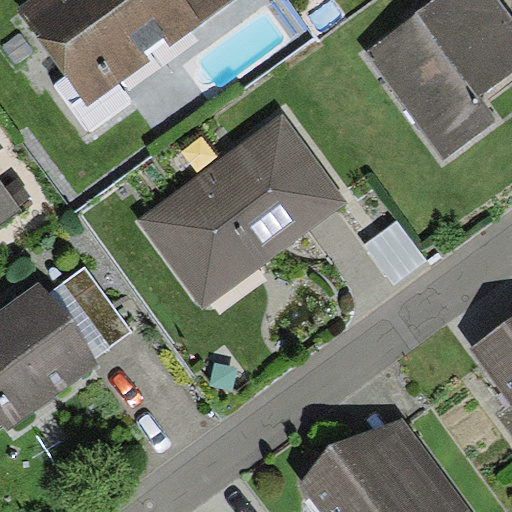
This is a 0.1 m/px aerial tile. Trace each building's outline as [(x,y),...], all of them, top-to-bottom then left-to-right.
[(240,0),(27,0),(19,5),(86,104),(240,0)] [(511,107),(511,25),(494,0),(466,0),(378,61),(443,155),(511,107)] [(348,204),(285,117),(139,222),(203,309),(348,204)] [(0,219),(18,207),(0,182),(0,219)] [(398,222),(367,244),(393,280),(424,259),(398,222)] [(86,265),(47,293),(93,357),(132,330),(86,265)] [(38,282),(0,310),(0,420),(6,429),(99,363),(93,357),(47,293),(38,282)] [(511,321),(473,350),(511,401),(511,321)] [(471,511),(403,414),(305,483),(325,511),(471,511)]
